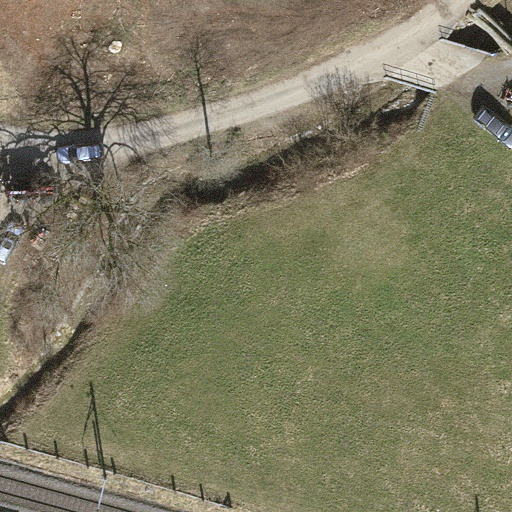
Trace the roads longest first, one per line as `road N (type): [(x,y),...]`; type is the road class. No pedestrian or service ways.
road 1 (unclassified): [(458,0),(360,63),(211,119),(98,142),(0,139)]
road 2 (track): [(390,47),(511,86)]
